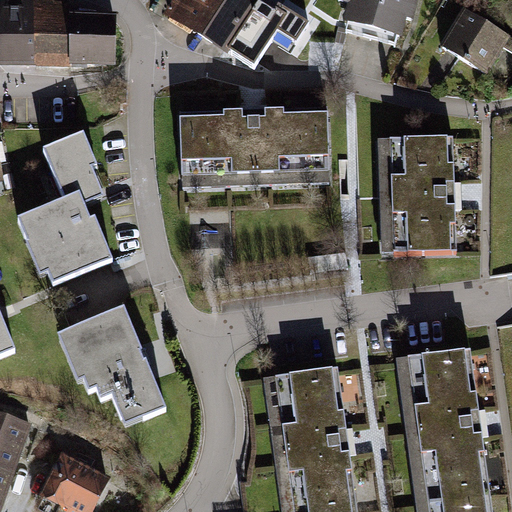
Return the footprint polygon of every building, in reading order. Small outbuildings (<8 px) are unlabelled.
[(0,63),(36,64),(36,0),(22,0),(22,15),(7,15),(0,57),(0,63)] [(52,0),(36,0),(36,64),(71,64),(71,23),(52,23),(52,0)] [(228,0),(184,0),(173,17),(205,37),(228,0)] [(266,1),(264,0),(229,0),(205,37),(233,54),(266,1)] [(424,0),(339,0),(339,3),(352,7),(347,25),(412,43),(424,0)] [(294,18),(267,1),(233,55),(260,71),(294,18)] [(511,38),(466,12),(444,51),(492,78),(506,53),(511,55),(511,38)] [(71,23),(71,64),(116,65),(117,24),(71,23)] [(331,115),(182,118),(184,192),(332,189),(331,115)] [(0,185),(13,183),(0,124),(0,185)] [(68,205),(26,221),(49,282),(59,278),(63,288),(116,268),(92,203),(107,198),(84,137),(47,151),(68,205)] [(453,141),(395,143),(399,257),(457,255),(453,141)] [(128,311),(63,339),(81,381),(87,379),(92,391),(100,388),(105,401),(117,395),(130,426),(169,409),(128,311)] [(0,315),(0,360),(16,354),(0,315)] [(490,500),(471,357),(409,365),(425,508),(490,500)] [(356,511),(340,374),(277,381),(293,511),(356,511)] [(0,412),(0,511),(4,511),(35,424),(0,412)] [(65,460),(41,511),(99,511),(113,482),(65,460)] [(425,511),(491,511),(490,501),(425,509),(425,511)]
